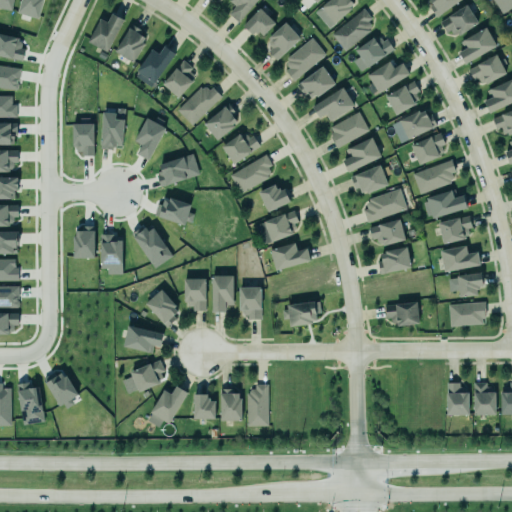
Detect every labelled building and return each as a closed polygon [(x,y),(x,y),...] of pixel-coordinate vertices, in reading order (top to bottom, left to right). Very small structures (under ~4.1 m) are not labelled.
[(13,0),(0,0),(0,8),(12,10),(13,0)] [(42,0),(20,0),(18,13),(38,18),(42,0)] [(230,0),(234,3),(226,12),(237,21),(253,0),(230,0)] [(310,10),(321,0),(352,0),(353,4),(327,28),(310,10)] [(459,0),(436,16),(427,6),(431,3),(429,0),(459,0)] [(492,0),(511,0),(511,5),(500,13),(492,0)] [(465,4),(477,23),(456,35),(452,29),(446,32),(439,22),(465,4)] [(257,8),(273,23),(261,36),(257,32),(255,34),(253,32),(250,35),(240,26),(257,8)] [(371,30),(366,23),(371,19),(363,8),(330,34),(344,52),(371,30)] [(85,39),(99,14),(107,18),(111,10),(120,11),(124,16),(105,51),(85,39)] [(112,49),(128,21),(143,29),(146,41),(132,61),(112,49)] [(265,38),(283,22),(298,39),(274,60),(265,51),(269,48),(266,45),(266,41),(267,40),(265,38)] [(463,64),(494,46),(483,27),(458,41),(459,44),(463,43),(465,48),(456,53),(459,59),(463,64)] [(359,56),(353,61),(360,72),(391,50),(380,33),(355,50),(359,56)] [(0,55),(23,60),(25,49),(18,48),(20,38),(0,34),(0,55)] [(284,59),(290,67),(285,70),(293,81),(325,55),(311,38),(284,59)] [(158,54),(151,49),(133,76),(151,88),(174,53),(163,46),(158,54)] [(495,50),(505,68),(503,71),(485,81),(483,79),(479,82),(477,78),(473,80),(466,67),(474,63),(473,61),(495,50)] [(378,90),(409,71),(401,59),(392,65),(387,56),(365,71),(378,90)] [(191,80),(176,98),(160,84),(181,59),(191,67),(188,71),(192,75),(189,78),(191,80)] [(21,69),(0,65),(0,88),(16,91),(21,69)] [(310,101),(334,84),(322,66),(297,84),(310,101)] [(510,75),(511,79),(511,99),(488,111),(481,98),(491,93),(487,86),(510,75)] [(383,96),(411,80),(414,87),(417,91),(413,93),(415,97),(414,100),(413,101),(414,103),(413,104),(393,115),(383,96)] [(207,82),(177,111),(190,125),(221,97),(207,82)] [(311,102),(340,83),(353,103),(327,120),(322,113),(319,114),(311,102)] [(11,95),(0,95),(0,117),(16,117),(16,104),(11,104),(11,95)] [(201,123),(226,103),(234,113),(230,116),(234,121),(230,124),(232,127),(214,141),(201,123)] [(489,118),(511,108),(511,132),(505,135),(504,133),(503,133),(500,132),(498,128),(494,130),(492,124),(489,118)] [(100,148),(122,148),(123,112),(101,111),(100,148)] [(416,111),(397,120),(406,139),(431,128),(430,127),(434,125),(432,120),(429,114),(425,116),(424,114),(422,111),(417,113),(416,111)] [(368,131),(358,112),(327,128),(337,147),(368,131)] [(71,124),(79,124),(79,118),(89,118),(89,124),(92,124),(92,157),(81,156),(81,151),(76,151),(74,149),(73,149),(72,149),(71,124)] [(146,118),(164,128),(148,159),(136,153),(141,145),(134,141),(146,118)] [(0,144),(16,144),(15,122),(0,122),(0,144)] [(250,136),(257,145),(249,151),(249,152),(232,164),(228,160),(226,161),(222,156),(225,154),(219,147),(237,134),(238,136),(242,134),(244,134),(247,138),(250,136)] [(411,143),(416,163),(445,155),(439,134),(411,143)] [(343,149),(344,152),(347,151),(349,156),(340,160),(345,172),(379,156),(369,137),(343,149)] [(0,171),(15,172),(16,150),(0,149),(0,171)] [(228,173),(239,192),(267,177),(270,165),(263,153),(228,173)] [(159,163),(161,172),(156,174),(159,186),(198,176),(193,155),(159,163)] [(411,174),(419,194),(452,182),(449,174),(455,172),(450,160),(411,174)] [(359,196),(387,184),(379,165),(351,177),(359,196)] [(0,199),(16,199),(16,177),(0,177),(0,199)] [(265,212),(287,201),(282,189),(278,191),(277,188),(274,189),(272,185),(256,193),(265,212)] [(365,200),(368,208),(362,209),(366,222),(406,209),(399,188),(365,200)] [(466,208),(463,195),(453,198),(451,190),(426,198),(432,218),(466,208)] [(155,215),(189,226),(193,214),(188,212),(191,205),(162,195),(155,215)] [(17,204),(0,204),(0,226),(11,226),(11,217),(18,217),(17,204)] [(297,222),(293,211),(255,224),(262,245),(292,234),(289,226),(297,222)] [(436,223),(467,215),(469,227),(465,228),(466,232),(465,234),(463,235),(463,238),(462,238),(462,239),(441,244),(436,223)] [(366,227),(397,218),(403,239),(381,245),(380,243),(376,244),(374,236),(369,238),(366,227)] [(172,256),(150,224),(132,236),(154,268),(172,256)] [(73,259),(94,258),(94,227),(72,228),(73,259)] [(0,253),(17,254),(16,231),(0,231),(0,253)] [(121,241),(114,241),(114,234),(100,234),(100,269),(107,268),(108,275),(122,274),(121,241)] [(306,248),(296,251),(294,243),(269,249),(275,270),(310,261),(306,248)] [(438,250),(463,245),(465,254),(475,252),(478,265),(442,272),(438,250)] [(377,253),(380,273),(410,268),(406,247),(377,253)] [(16,259),(0,259),(0,280),(16,281),(16,259)] [(456,272),(458,293),(476,291),(476,286),(478,286),(478,283),(483,283),(482,273),(480,269),(456,272)] [(212,272),(231,272),(232,299),(224,299),(224,307),(210,308),(210,275),(212,272)] [(181,279),(181,301),(185,301),(185,304),(187,306),(190,306),(190,310),(197,311),(203,310),(203,278),(181,279)] [(238,284),(260,284),(259,317),(247,317),(247,312),(242,313),(238,309),(238,284)] [(0,285),(16,285),(16,305),(0,305),(0,285)] [(144,304),(165,326),(180,312),(160,290),(144,304)] [(384,306),(388,327),(419,322),(416,301),(384,306)] [(289,326),(319,323),(317,302),(281,306),(282,320),(288,319),(289,326)] [(484,302),(448,303),(449,326),(484,325),(484,302)] [(16,312),(8,312),(7,308),(0,308),(0,329),(13,329),(12,324),(17,324),(16,312)] [(126,321),(122,343),(148,348),(149,341),(159,343),(162,330),(126,321)] [(165,379),(156,360),(129,372),(131,376),(121,381),(127,395),(165,379)] [(53,373),(51,374),(44,380),(58,404),(62,401),(64,406),(72,402),(69,397),(77,392),(66,372),(63,374),(61,370),(56,371),(60,374),(58,375),(56,377),(54,379),(53,373)] [(0,423),(8,423),(6,387),(1,387),(1,380),(0,380),(0,423)] [(20,423),(43,419),(36,382),(14,386),(20,423)] [(511,413),(511,382),(508,383),(508,389),(499,390),(500,414),(511,413)] [(470,383),(471,416),(493,416),(492,393),(484,393),(484,383),(470,383)] [(267,384),(254,385),(254,391),(246,391),(246,426),(268,426),(267,384)] [(446,415),(468,415),(467,384),(445,385),(446,415)] [(174,386),(179,390),(185,393),(166,424),(161,421),(157,427),(145,420),(149,415),(147,413),(162,390),(169,394),(174,386)] [(217,387),(217,393),(217,422),(241,422),(241,397),(238,397),(237,392),(230,392),(230,387),(224,387),(217,387)] [(191,394),(198,394),(205,394),(205,398),(208,398),(208,401),(213,401),(213,419),(191,419),(191,394)]
